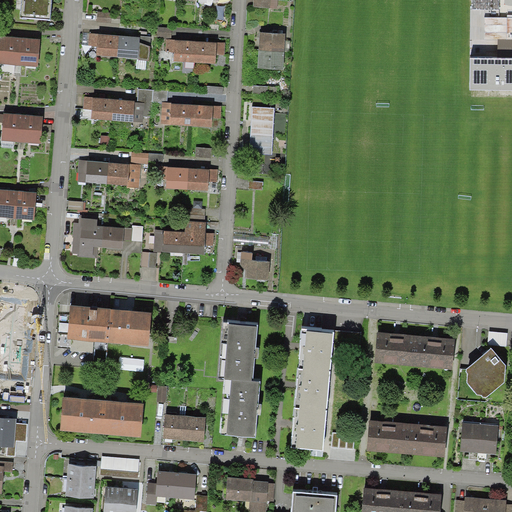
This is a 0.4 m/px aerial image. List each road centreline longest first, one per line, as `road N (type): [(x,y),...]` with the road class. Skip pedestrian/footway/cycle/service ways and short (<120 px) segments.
road 1 (residential): [(511,481),(37,442)]
road 2 (residential): [(238,0),(220,296)]
road 3 (residential): [(220,296),(511,321)]
road 4 (residential): [(72,0),(48,277)]
road 5 (residential): [(48,277),(220,296)]
road 6 (residential): [(48,277),(37,442)]
